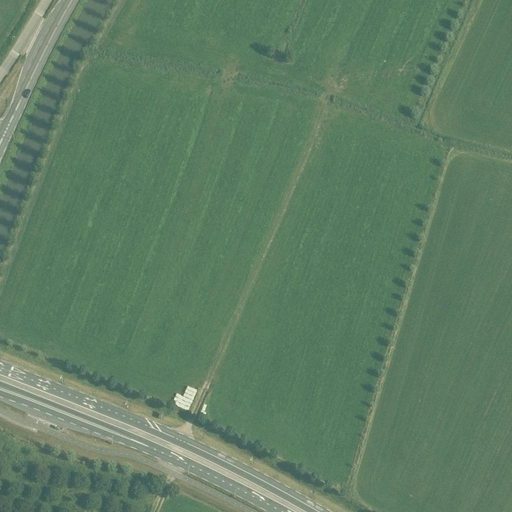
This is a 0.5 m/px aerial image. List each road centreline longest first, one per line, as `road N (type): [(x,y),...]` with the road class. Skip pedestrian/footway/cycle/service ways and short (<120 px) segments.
road 1 (primary): [(317,511),(202,451),(0,367)]
road 2 (primary): [(117,434),(277,511)]
road 3 (primary): [(3,134),(71,0)]
road 4 (primary): [(0,384),(117,434)]
road 5 (primary): [(0,393),(117,434)]
